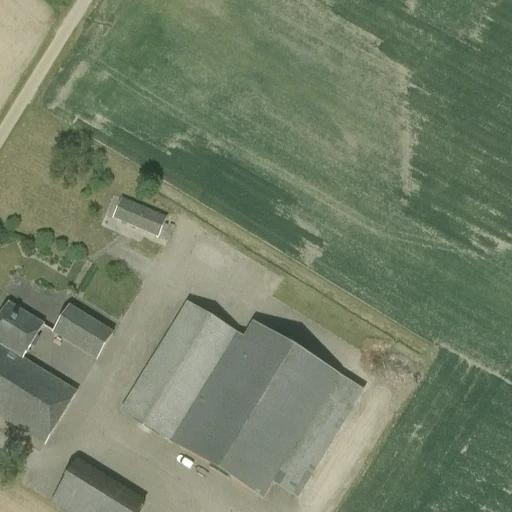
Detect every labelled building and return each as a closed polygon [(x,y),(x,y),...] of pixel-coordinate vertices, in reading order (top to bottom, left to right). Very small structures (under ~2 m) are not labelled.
[(158,240),(167,219),(121,199),(112,221),(158,240)] [(10,304),(0,320),(0,418),(45,446),(77,394),(22,360),(44,327),(10,304)] [(365,392),(339,377),(252,323),(243,338),(187,304),(119,414),(263,501),(273,485),(298,501),(365,392)] [(52,335),(97,363),(114,335),(69,307),(52,335)] [(140,511),(146,503),(76,460),(50,504),(63,511),(140,511)]
